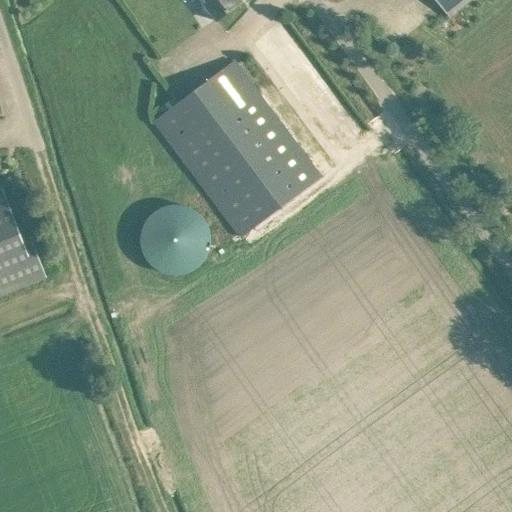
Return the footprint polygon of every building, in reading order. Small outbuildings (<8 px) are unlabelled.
[(243,1),(241,0),(201,0),(217,21),(243,1)] [(436,0),(450,17),(466,4),(470,0),(436,0)] [(235,61),(154,121),(241,236),(321,176),(235,61)] [(0,296),(46,278),(27,231),(20,234),(1,186),(0,186),(0,296)] [(193,271),(196,269),(199,267),(203,263),(207,258),(209,252),(211,246),(211,240),(211,234),(209,228),(207,222),(203,217),(199,213),(194,209),(188,207),(182,205),(176,205),(170,205),(164,207),(158,209),(154,212),(153,213),(148,217),(145,222),(142,228),(141,234),(140,240),(141,246),(142,252),(145,258),(148,263),(153,267),(158,271),(164,273),(170,275),(176,276),(182,275),(188,273),(193,271)]
